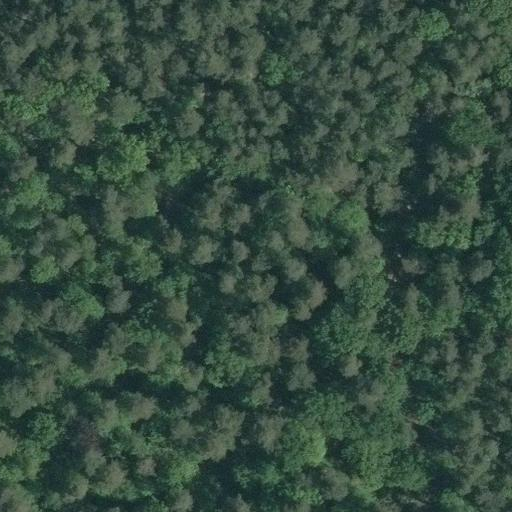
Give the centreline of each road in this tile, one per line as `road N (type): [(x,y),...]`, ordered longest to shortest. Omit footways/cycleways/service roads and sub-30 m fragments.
road 1 (track): [(186,159),(79,511)]
road 2 (track): [(409,209),(392,304),(398,355),(447,511)]
road 3 (track): [(186,159),(409,209)]
road 4 (track): [(409,209),(452,0)]
road 5 (track): [(186,159),(0,119)]
